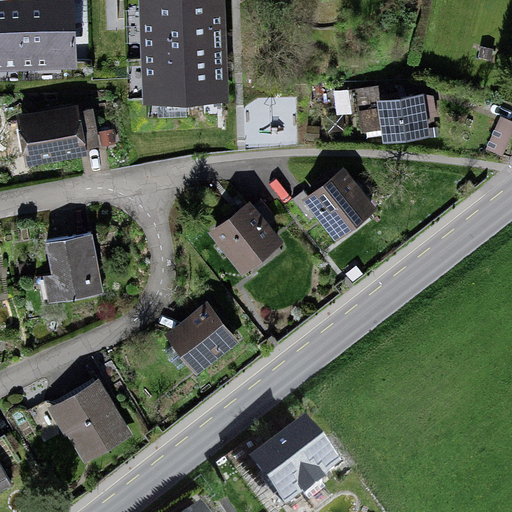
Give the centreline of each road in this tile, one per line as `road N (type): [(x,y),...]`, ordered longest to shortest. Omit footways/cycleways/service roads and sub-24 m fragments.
road 1 (primary): [(511,199),(112,511)]
road 2 (residential): [(0,205),(143,179),(163,271),(152,304),(129,324),(0,386)]
